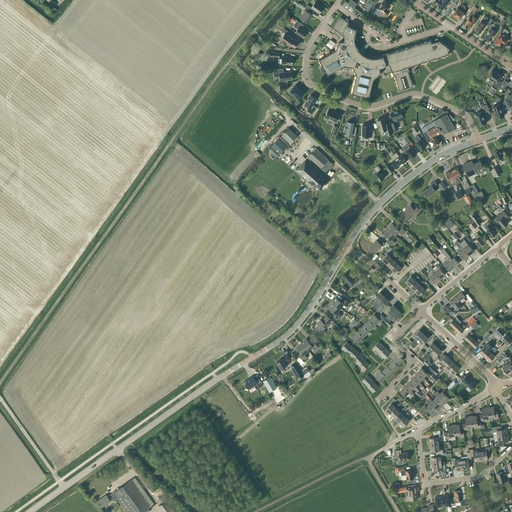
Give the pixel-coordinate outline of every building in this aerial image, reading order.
[(362,0),(367,3),(365,6),(370,9),(374,2),(371,0),(362,0)] [(435,0),(434,2),(438,5),(443,9),(448,1),(447,0),(435,0)] [(391,5),(384,1),(378,9),(377,8),(377,7),(375,5),(370,12),(373,14),(374,13),(379,16),(382,12),(387,15),(389,12),(387,10),(391,5)] [(308,5),(306,7),(313,12),(315,10),(319,13),(323,7),(315,2),(312,7),(308,5)] [(57,9),(52,5),(51,5),(50,3),(47,6),(49,8),(48,9),(53,13),(57,9)] [(459,18),(460,19),(464,12),(465,13),(467,10),(464,8),(465,6),(462,4),(459,9),(457,8),(453,14),(457,17),(457,18),(458,19),(459,18)] [(471,26),(477,18),(473,15),(478,8),(475,6),(468,16),(469,17),(467,21),(469,22),(467,24),(468,24),(468,25),(469,26),(471,26)] [(306,22),(313,12),(306,7),(304,10),(306,11),(300,18),(306,22)] [(356,74),(352,92),(356,93),(356,96),(360,97),(361,94),(369,96),(373,78),(380,73),(384,74),(383,77),(385,77),(386,74),(392,72),(393,76),(395,76),(399,90),(413,86),(408,72),(409,71),(408,67),(449,54),(448,51),(450,48),(439,40),(432,43),(431,40),(383,55),(378,57),(378,55),(373,55),(368,54),(363,52),(363,53),(358,50),(356,45),(355,40),(355,34),(357,29),(354,28),(355,26),(350,24),(351,24),(340,16),(329,31),(333,34),(334,33),(340,37),(335,49),(319,59),(323,66),(321,67),(323,71),(325,70),(328,74),(344,65),(353,66),(356,74)] [(479,32),(480,33),(486,24),(485,23),(484,22),(487,17),(484,16),(475,29),(477,31),(478,32),(479,32)] [(295,32),(303,37),(307,32),(301,28),(303,25),(297,21),(294,26),(298,28),(295,32)] [(485,36),(491,40),(496,32),(495,31),(498,27),(494,25),(492,28),(491,28),(485,36)] [(287,34),(288,32),(282,27),(280,30),(285,33),(281,39),(281,40),(279,43),(283,46),(285,42),(290,46),(291,45),(294,48),(298,42),(287,34)] [(505,29),(502,33),(501,32),(495,41),(502,46),(504,43),(505,43),(509,38),(506,36),(508,32),(505,29)] [(282,56),(281,63),(292,65),(293,57),(282,56)] [(293,79),(292,71),(283,72),(283,68),(274,69),(274,76),(280,75),(281,80),(293,79)] [(488,76),(491,78),(495,81),(492,84),(498,87),(502,81),(499,79),(501,76),(492,70),(492,71),(491,71),(490,73),(488,76)] [(295,84),(290,90),(299,98),(304,93),(295,84)] [(317,99),(310,95),(305,103),(309,106),(306,110),(312,114),(316,107),(313,105),(317,99)] [(499,118),(501,118),(503,116),(504,116),(502,110),(501,108),(503,107),(504,109),(509,107),(505,101),(501,103),(493,106),(498,118),(499,118)] [(477,118),(480,125),(481,125),(483,125),(485,123),(486,123),(483,116),(490,113),(486,104),(482,106),(483,110),(475,113),(475,114),(475,116),(477,118)] [(336,121),(339,114),(328,109),(325,116),(336,121)] [(401,109),(391,112),(394,122),(396,121),(395,118),(403,116),(402,114),(403,110),(401,110),(401,109)] [(423,133),(432,147),(439,143),(435,136),(442,132),(443,134),(454,128),(447,114),(433,122),(436,126),(428,131),(428,130),(423,133)] [(386,123),(385,118),(377,120),(380,131),(385,130),(387,136),(393,134),(389,122),(386,123)] [(348,121),(348,122),(347,122),(347,121),(345,125),(347,126),(347,128),(344,128),(343,131),(355,136),(357,127),(354,126),(354,122),(348,121)] [(279,138),(278,137),(272,143),(273,144),(271,146),(280,154),(287,147),(287,146),(297,136),(289,127),(279,138)] [(415,143),(421,150),(426,146),(423,142),(423,141),(422,140),(421,140),(421,139),(420,139),(417,135),(414,138),(417,141),(415,143)] [(408,155),(410,158),(416,154),(411,147),(410,148),(407,144),(401,149),(406,156),(408,155)] [(313,184),(320,191),(329,180),(324,175),(325,174),(310,161),(312,159),(321,167),(328,159),(316,148),(297,169),(296,168),(295,169),(312,185),(313,184)] [(505,159),(502,153),(501,153),(499,149),(496,150),(495,150),(494,150),(494,151),(493,152),(497,160),(500,158),(501,161),(505,159)] [(396,152),(394,154),(401,164),(406,161),(402,154),(399,156),(396,152)] [(401,164),(394,154),(391,156),(394,160),(391,162),(396,168),(401,164)] [(472,161),(463,164),(468,176),(477,172),(477,173),(484,170),(480,161),(473,164),(472,161)] [(386,168),(390,173),(394,170),(390,165),(386,168)] [(374,174),(379,181),(385,177),(379,170),(380,169),(378,166),(374,168),(377,172),(374,174)] [(492,169),(496,177),(501,174),(497,166),(492,169)] [(457,167),(451,170),(458,183),(461,182),(458,177),(461,175),(457,167)] [(458,183),(451,170),(446,173),(450,181),(453,180),(455,185),(458,183)] [(435,181),(430,185),(430,186),(423,191),(427,196),(440,187),(443,190),(446,188),(441,182),(438,184),(438,185),(435,181)] [(478,192),(474,184),(470,186),(475,194),(478,192)] [(454,193),(457,199),(464,196),(461,190),(454,193)] [(464,197),(469,205),(475,202),(471,193),(464,197)] [(410,205),(399,216),(406,222),(415,212),(416,213),(420,209),(415,204),(412,207),(410,205)] [(469,215),(474,221),(478,226),(481,223),(477,219),(478,218),(473,212),(469,215)] [(498,221),(503,227),(508,224),(504,219),(506,217),(503,212),(500,214),(502,217),(498,221)] [(487,230),(486,231),(491,237),(497,233),(494,230),(493,229),(493,228),(488,221),(483,225),(487,230)] [(392,223),(388,228),(395,235),(398,231),(402,235),(406,231),(401,226),(398,229),(392,223)] [(395,235),(388,228),(383,233),(389,238),(386,241),(390,244),(391,246),(395,242),(391,239),(395,235)] [(474,240),(479,246),(485,242),(480,235),(479,236),(477,233),(474,235),(477,238),(474,240)] [(468,255),(473,251),(463,238),(458,242),(461,246),(463,249),(468,255)] [(377,240),(369,247),(375,252),(382,245),(383,246),(385,244),(385,243),(380,239),(378,241),(377,240)] [(468,255),(463,249),(461,246),(456,250),(459,253),(458,253),(463,259),(468,255)] [(446,252),(443,249),(441,250),(447,258),(454,266),(459,263),(454,257),(451,259),(446,252)] [(382,259),(387,264),(392,258),(393,259),(396,255),(394,254),(391,257),(387,253),(382,259)] [(391,268),(397,263),(400,260),(399,258),(396,261),(393,259),(392,258),(387,264),(391,268)] [(448,269),(449,270),(454,266),(447,258),(446,260),(445,260),(443,262),(443,263),(445,265),(442,267),(446,271),(448,269)] [(397,263),(391,268),(396,272),(401,267),(401,268),(405,264),(403,263),(400,266),(397,263)] [(433,272),(428,276),(430,279),(432,278),(435,282),(440,278),(435,272),(436,272),(433,268),(429,264),(426,266),(430,271),(431,270),(433,272)] [(436,272),(435,272),(440,278),(445,274),(440,268),(441,268),(438,264),(436,266),(439,269),(436,272)] [(346,272),(342,276),(345,279),(344,280),(349,286),(348,287),(345,283),(342,286),(346,291),(357,281),(350,274),(349,275),(346,272)] [(405,281),(410,286),(416,280),(416,281),(419,278),(418,276),(415,279),(411,276),(405,281)] [(416,281),(416,280),(410,286),(415,290),(420,285),(421,285),(424,282),(422,280),(419,284),(416,281)] [(424,288),(421,285),(420,285),(415,290),(419,295),(425,289),(425,290),(428,286),(427,285),(424,288)] [(461,291),(456,296),(459,300),(461,298),(464,301),(467,299),(464,296),(465,295),(461,291)] [(373,304),(375,306),(384,296),(380,292),(375,298),(377,300),(373,304)] [(381,304),(383,306),(389,301),(384,296),(375,306),(377,309),(380,306),(379,305),(381,304)] [(456,296),(450,300),(453,305),(457,310),(463,305),(459,300),(456,296)] [(336,297),(332,303),(340,308),(343,304),(347,307),(350,302),(344,299),(342,302),(336,297)] [(504,307),(501,309),(504,312),(507,310),(508,311),(511,307),(511,305),(509,302),(504,306),(504,307)] [(332,303),(328,308),(335,313),(333,316),(339,319),(342,315),(337,313),(340,308),(332,303)] [(397,309),(393,305),(388,310),(390,312),(389,314),(391,316),(392,314),(397,309)] [(390,321),(394,316),(396,319),(402,313),(397,309),(392,314),(391,316),(388,319),(390,321)] [(374,314),(368,320),(374,326),(380,320),(374,314)] [(320,320),(318,323),(319,323),(315,329),(321,333),(326,326),(327,326),(330,322),(332,323),(334,322),(326,315),(322,321),(320,320)] [(470,319),(471,320),(468,323),(471,326),(477,320),(473,316),(470,319)] [(456,317),(453,320),(453,319),(449,323),(455,328),(458,324),(459,324),(461,322),(459,319),(456,317)] [(368,320),(363,326),(369,332),(374,326),(368,320)] [(459,324),(458,324),(455,328),(460,333),(464,329),(463,329),(466,326),(464,324),(461,327),(459,324)] [(363,326),(357,332),(363,338),(369,332),(363,326)] [(501,337),(505,332),(500,327),(495,331),(501,337)] [(410,343),(413,345),(423,334),(419,330),(414,335),(416,337),(412,342),(410,339),(405,344),(408,346),(410,343)] [(464,337),(469,342),(473,338),(471,336),(473,333),(471,331),(468,333),(464,337)] [(363,338),(357,332),(352,338),(358,343),(363,338)] [(483,338),(485,340),(491,334),(489,332),(483,338)] [(428,338),(423,334),(413,345),(414,347),(420,341),(423,343),(428,338)] [(511,339),(506,334),(501,339),(508,346),(511,341),(511,339)] [(306,338),(301,343),(308,350),(312,347),(315,350),(319,347),(314,342),(312,344),(306,338)] [(476,341),(473,338),(469,342),(475,347),(478,343),(481,340),(478,338),(476,341)] [(373,347),(379,353),(384,347),(379,341),(373,347)] [(347,353),(348,352),(352,347),(346,342),(341,347),(347,353)] [(427,347),(432,351),(437,346),(432,342),(427,347)] [(304,353),(308,350),(301,343),(296,347),(302,353),(299,356),(304,361),(308,357),(304,353)] [(479,351),(484,356),(493,347),(490,345),(488,347),(489,348),(488,349),(484,346),(479,351)] [(441,350),(437,346),(432,351),(430,353),(429,354),(426,358),(427,359),(433,353),(436,356),(441,350)] [(348,352),(354,358),(358,353),(359,353),(353,347),(352,347),(348,352)] [(390,352),(384,347),(379,353),(384,359),(390,352)] [(493,347),(484,356),(489,361),(494,356),(491,352),(492,351),(493,352),(495,349),(493,347)] [(358,353),(354,358),(353,359),(359,364),(363,359),(364,359),(358,353)] [(289,363),(288,361),(290,359),(287,354),(276,362),(280,369),(289,363)] [(392,360),(393,361),(398,365),(403,359),(398,354),(392,360)] [(442,369),(445,365),(444,365),(450,359),(445,355),(440,360),(443,364),(440,367),(442,369)] [(363,359),(359,364),(358,364),(364,370),(369,365),(363,359)] [(444,365),(445,365),(448,368),(445,371),(447,373),(450,370),(449,369),(455,363),(450,359),(444,365)] [(503,360),(504,363),(505,363),(506,364),(502,366),(505,373),(511,370),(506,359),(503,360)] [(393,361),(387,366),(392,371),(393,372),(398,366),(398,365),(393,361)] [(291,366),(299,379),(304,376),(296,363),(291,366)] [(449,369),(450,370),(453,372),(450,376),(451,377),(454,374),(454,373),(459,368),(455,363),(449,369)] [(392,371),(387,366),(381,372),(386,377),(392,371)] [(421,367),(417,372),(422,378),(423,377),(426,374),(429,377),(431,376),(427,372),(427,373),(421,367)] [(386,377),(381,372),(381,371),(375,377),(380,382),(386,377)] [(423,377),(422,378),(417,372),(412,377),(418,382),(419,381),(422,379),(425,382),(426,380),(423,377)] [(462,380),(471,389),(476,384),(466,374),(465,376),(463,374),(457,379),(460,382),(462,380)] [(362,380),(368,386),(373,381),(367,375),(362,380)] [(253,376),(243,382),(245,386),(245,387),(246,386),(248,388),(250,386),(251,387),(254,386),(256,389),(263,385),(258,377),(255,379),(253,376)] [(277,387),(270,376),(263,380),(270,391),(277,387)] [(418,382),(412,377),(408,381),(414,387),(415,386),(417,383),(420,386),(422,385),(419,381),(418,382)] [(368,386),(367,386),(373,392),(378,387),(373,381),(368,386)] [(404,386),(410,391),(410,390),(413,388),(416,391),(418,389),(415,386),(414,387),(408,381),(404,386)] [(455,386),(451,382),(447,387),(451,391),(455,386)] [(410,391),(404,386),(399,390),(405,396),(409,392),(412,395),(413,393),(410,390),(410,391)] [(437,390),(435,392),(445,402),(449,398),(442,391),(440,393),(437,390)] [(437,396),(434,399),(442,406),(445,402),(435,392),(434,394),(437,396)] [(426,398),(428,399),(438,410),(442,406),(434,399),(432,401),(428,397),(426,398)] [(385,409),(390,413),(395,407),(392,404),(396,400),(394,398),(390,402),(391,403),(385,409)] [(434,413),(438,410),(428,399),(426,401),(429,404),(427,406),(434,413)] [(400,412),(399,411),(396,408),(399,405),(398,403),(395,407),(390,413),(394,417),(400,412)] [(419,411),(424,416),(429,411),(424,405),(419,411)] [(485,417),(489,417),(488,407),(481,408),(482,414),(479,415),(480,421),(485,420),(485,417)] [(494,407),(488,407),(489,417),(493,416),(493,419),(498,419),(497,409),(494,410),(494,407)] [(399,422),(404,416),(404,415),(401,413),(404,409),(403,409),(402,408),(399,411),(400,412),(394,417),(399,422)] [(404,416),(399,422),(403,426),(409,420),(405,417),(408,414),(407,412),(404,415),(404,416)] [(481,428),(480,421),(477,422),(476,415),(470,416),(472,426),(476,425),(476,428),(481,428)] [(462,424),(463,430),(468,430),(468,426),(472,426),(470,416),(464,417),(465,423),(462,424)] [(464,436),(463,430),(460,430),(459,424),(453,425),(454,434),(458,434),(459,437),(464,436)] [(450,435),(454,434),(453,425),(447,426),(448,432),(445,433),(446,439),(451,438),(450,435)] [(494,437),(497,436),(508,435),(507,431),(506,431),(506,428),(500,429),(499,426),(494,427),(494,430),(496,429),(497,434),(493,435),(494,437)] [(428,441),(428,445),(439,443),(438,437),(440,437),(440,433),(434,434),(435,437),(428,438),(429,441),(428,441)] [(508,438),(508,435),(497,436),(498,443),(496,443),(496,446),(502,445),(502,442),(508,441),(507,438),(508,438)] [(436,450),(437,453),(443,452),(442,450),(440,450),(439,443),(428,445),(429,448),(430,448),(430,451),(436,450)] [(486,449),(479,450),(481,461),(484,461),(484,460),(488,459),(487,453),(489,453),(489,447),(486,447),(486,449)] [(470,449),(470,452),(471,455),(473,455),(474,461),(478,461),(478,462),(481,461),(479,450),(473,451),(473,449),(470,449)] [(399,456),(399,460),(408,459),(407,452),(401,453),(400,450),(394,451),(394,456),(399,456)] [(430,460),(431,464),(442,462),(441,456),(443,456),(443,452),(437,453),(437,456),(431,457),(431,460),(430,460)] [(468,458),(461,459),(463,470),(466,469),(466,468),(469,468),(469,462),(471,461),(471,455),(470,452),(467,452),(468,458)] [(460,471),(463,470),(461,459),(455,460),(454,458),(451,458),(452,464),(455,464),(456,470),(459,469),(460,471)] [(433,470),(439,469),(439,472),(440,476),(446,476),(445,472),(445,469),(443,469),(442,466),(445,465),(444,462),(442,462),(431,464),(431,467),(432,467),(433,470)] [(412,470),(404,471),(404,467),(394,468),(395,472),(400,471),(401,475),(406,475),(407,479),(413,478),(412,470)] [(502,471),(496,473),(499,483),(505,481),(505,482),(509,481),(507,474),(503,475),(502,471)] [(112,493),(107,496),(110,501),(112,499),(113,501),(116,499),(125,511),(142,511),(143,511),(148,508),(153,505),(134,477),(112,493)] [(409,488),(411,488),(412,489),(407,489),(409,500),(417,499),(416,491),(419,491),(418,484),(408,486),(409,488)] [(462,500),(462,499),(461,490),(454,491),(455,498),(454,498),(454,502),(455,502),(460,501),(460,505),(466,505),(465,499),(462,500)] [(106,494),(96,501),(101,507),(110,501),(107,496),(106,494)] [(436,502),(437,502),(437,507),(448,505),(448,501),(449,500),(448,494),(443,495),(444,496),(442,496),(435,497),(436,502)] [(167,499),(158,505),(163,511),(176,511),(177,511),(167,499)]
